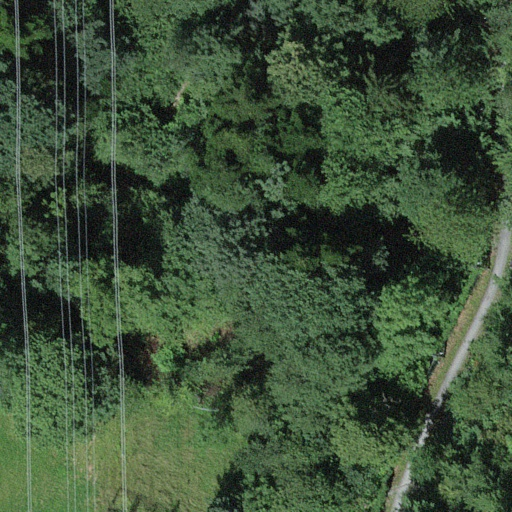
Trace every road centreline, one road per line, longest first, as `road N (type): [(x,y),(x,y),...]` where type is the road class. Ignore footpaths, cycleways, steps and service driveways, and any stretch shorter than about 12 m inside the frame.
road 1 (track): [(397,131),(400,208),(388,258),(327,333),(238,511)]
road 2 (track): [(511,276),(445,398),(404,511)]
road 3 (track): [(397,131),(452,0)]
